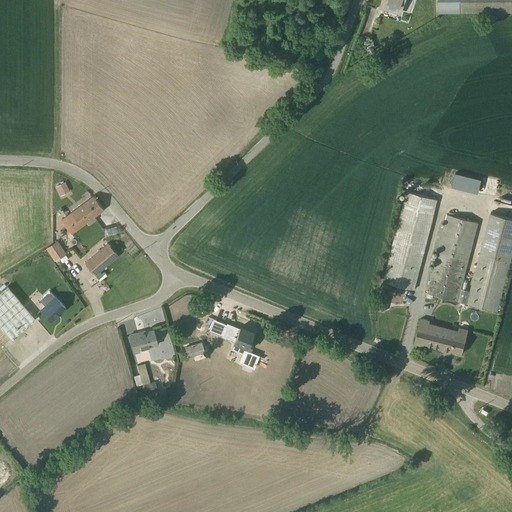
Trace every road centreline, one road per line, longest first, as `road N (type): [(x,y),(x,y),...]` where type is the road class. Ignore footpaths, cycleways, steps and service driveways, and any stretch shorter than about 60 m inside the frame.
road 1 (residential): [(181,278),(511,408)]
road 2 (unclassified): [(152,249),(312,97),(357,0)]
road 3 (unclassified): [(181,278),(162,298),(57,344),(0,392)]
road 4 (residential): [(0,164),(55,166),(80,177),(152,249)]
road 5 (track): [(56,0),(55,166)]
